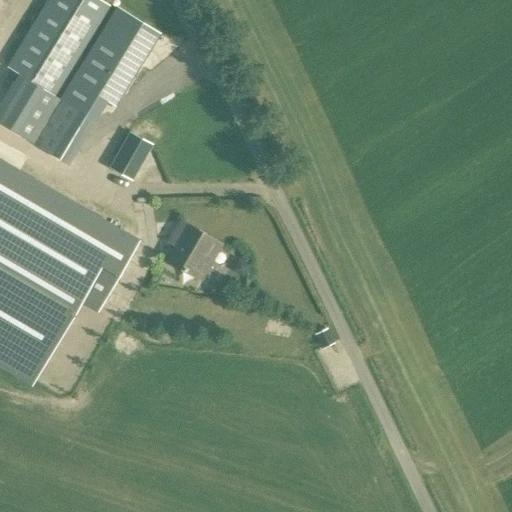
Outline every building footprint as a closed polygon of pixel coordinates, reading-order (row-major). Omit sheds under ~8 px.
[(108,5),(99,0),(48,0),(8,65),(54,94),(108,5)] [(158,32),(117,7),(61,99),(95,120),(107,100),(114,104),(158,32)] [(0,140),(28,156),(49,120),(0,91),(0,140)] [(118,155),(111,167),(133,180),(140,168),(118,155)] [(0,354),(40,378),(84,305),(96,312),(137,241),(98,218),(94,225),(13,178),(16,174),(0,164),(0,354)] [(200,280),(221,244),(181,220),(169,242),(175,246),(167,260),(200,280)] [(327,329),(315,335),(322,350),(335,344),(327,329)]
